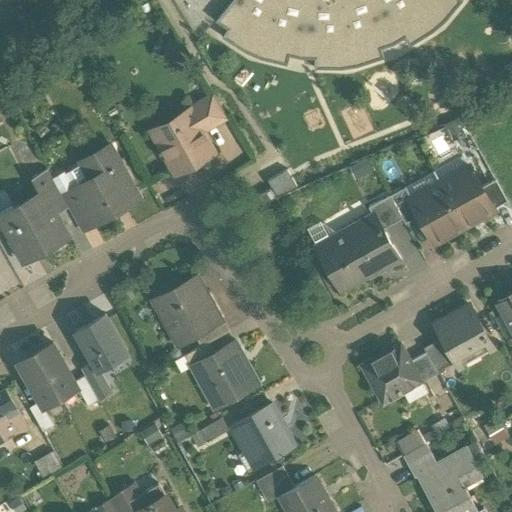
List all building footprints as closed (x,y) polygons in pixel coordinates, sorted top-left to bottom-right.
[(234,0),(218,20),(230,29),(223,37),(253,55),(286,63),(287,55),(317,58),(317,68),(351,66),(383,58),(379,48),(405,38),(410,43),(443,21),(461,0),(460,0),(234,0)] [(228,118),(213,93),(187,107),(189,110),(192,116),(194,114),(204,132),(228,118)] [(189,110),(153,130),(177,173),(189,166),(186,161),(197,155),(198,157),(203,158),(207,155),(209,151),(208,149),(212,147),(204,132),(194,114),(192,116),(189,110)] [(140,192),(113,144),(87,158),(97,175),(74,187),(73,188),(90,220),(92,219),(100,214),(105,216),(110,214),(111,208),(113,207),(115,211),(125,205),(123,202),(140,192)] [(482,187),(471,166),(440,183),(464,225),(494,209),(482,187)] [(48,169),(33,178),(41,193),(42,194),(46,191),(57,211),(58,211),(68,205),(61,193),(48,169)] [(276,197),(297,186),(287,169),(266,181),(276,197)] [(507,201),(496,180),(482,187),(494,209),(507,201)] [(464,225),(440,183),(412,198),(410,199),(419,215),(434,242),(464,225)] [(90,220),(73,188),(74,187),(73,186),(61,193),(68,205),(81,229),(93,222),(92,219),(90,220)] [(406,186),(390,195),(403,218),(402,218),(405,223),(419,215),(410,199),(412,198),(406,186)] [(275,198),(270,189),(265,192),(270,201),(275,198)] [(41,193),(15,208),(13,213),(16,218),(3,226),(21,258),(40,248),(45,250),(49,248),(51,242),(69,232),(58,211),(57,211),(46,191),(42,194),(41,193)] [(403,218),(390,195),(369,206),(373,212),(374,211),(384,228),(402,218),(403,218)] [(384,228),(374,211),(373,212),(345,228),(346,230),(318,246),(341,288),(378,267),(380,271),(401,260),(384,228)] [(195,277),(154,300),(171,330),(182,324),(190,338),(196,335),(224,320),(201,279),(195,277)] [(511,289),(510,291),(511,294),(498,302),(511,327),(511,289)] [(494,347),(470,304),(435,324),(443,337),(456,360),(475,350),(478,355),(494,347)] [(127,353),(105,314),(76,331),(94,361),(98,369),(127,353)] [(224,320),(196,335),(202,345),(209,341),(229,330),(224,320)] [(443,337),(425,348),(427,352),(437,371),(456,360),(443,337)] [(260,382),(237,339),(215,351),(195,362),(205,380),(208,379),(221,403),(260,382)] [(202,345),(185,354),(191,365),(195,362),(215,351),(209,341),(202,345)] [(75,381),(53,343),(36,352),(61,396),(78,387),(78,386),(75,381)] [(402,343),(363,364),(385,404),(405,392),(407,391),(404,386),(418,378),(421,384),(423,382),(428,380),(416,358),(412,361),(402,343)] [(61,396),(36,352),(19,362),(40,401),(43,406),(44,406),(61,396)] [(437,371),(427,352),(416,358),(428,380),(439,374),(437,371)] [(94,361),(81,368),(85,375),(99,399),(111,392),(98,369),(94,361)] [(99,399),(85,375),(75,381),(78,386),(78,387),(88,405),(99,399)] [(418,378),(404,386),(407,391),(405,392),(410,400),(428,390),(423,382),(421,384),(418,378)] [(7,389),(0,392),(0,414),(5,412),(8,418),(19,411),(7,389)] [(43,406),(40,401),(30,406),(43,431),(54,425),(44,406),(43,406)] [(271,402),(231,424),(255,466),(294,444),(271,402)] [(222,416),(201,428),(208,440),(229,428),(222,416)] [(477,441),(468,447),(477,463),(486,458),(477,441)] [(426,442),(403,455),(415,476),(438,463),(437,462),(426,442)] [(467,445),(437,462),(438,463),(415,476),(415,477),(420,474),(431,495),(429,496),(437,511),(475,511),(479,510),(478,510),(463,482),(461,482),(458,476),(476,466),(477,467),(478,466),(477,463),(468,447),(467,445)] [(283,465),(257,479),(268,500),(279,494),(294,486),(283,465)] [(294,486),(279,494),(288,511),(335,511),(314,474),(294,486)] [(174,511),(159,483),(129,500),(127,501),(133,511),(181,511),(179,508),(174,511)] [(133,511),(127,501),(129,500),(125,493),(112,500),(118,511),(133,511)] [(118,511),(112,500),(111,500),(99,507),(102,511),(118,511)]
